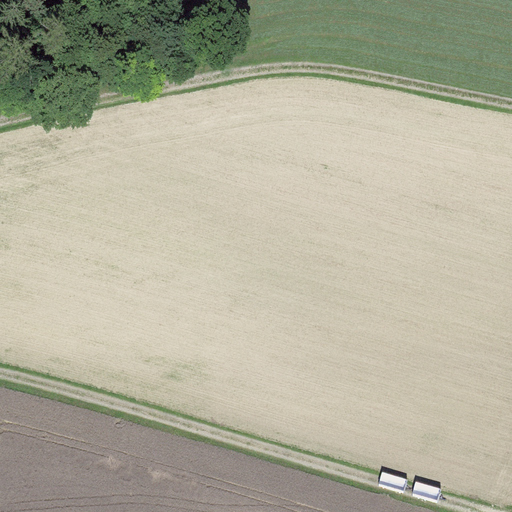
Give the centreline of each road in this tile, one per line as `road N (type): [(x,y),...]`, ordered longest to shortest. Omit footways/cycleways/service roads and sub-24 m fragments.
road 1 (track): [(511,110),(321,71),(207,75),(0,126)]
road 2 (track): [(0,374),(480,511)]
